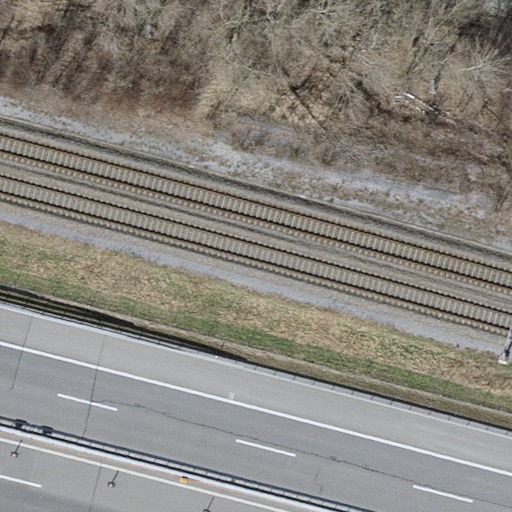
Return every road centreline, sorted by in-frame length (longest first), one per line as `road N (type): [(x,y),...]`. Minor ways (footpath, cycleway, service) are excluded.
road 1 (motorway): [(511,510),(0,378)]
road 2 (motorway): [(0,477),(135,511)]
